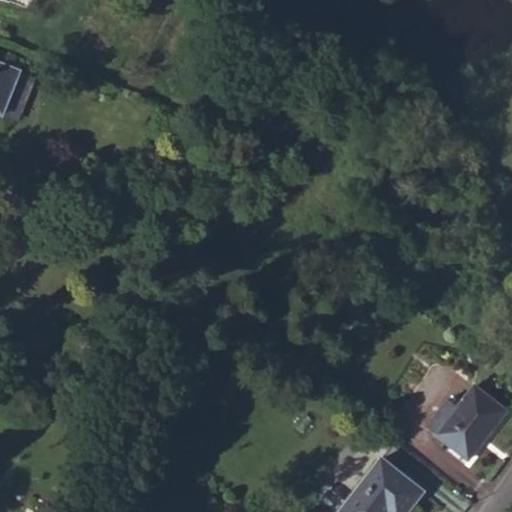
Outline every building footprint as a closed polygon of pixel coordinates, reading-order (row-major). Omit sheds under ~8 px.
[(0,114),(3,115),(9,98),(24,105),(35,78),(0,63),(0,114)] [(3,115),(17,121),(24,105),(9,98),(3,115)] [(336,158),(344,172),(378,154),(370,140),(336,158)] [(437,435),(468,459),(481,442),(480,441),(504,409),(476,385),(437,435)] [(340,511),(407,511),(424,491),(382,458),(340,511)]
